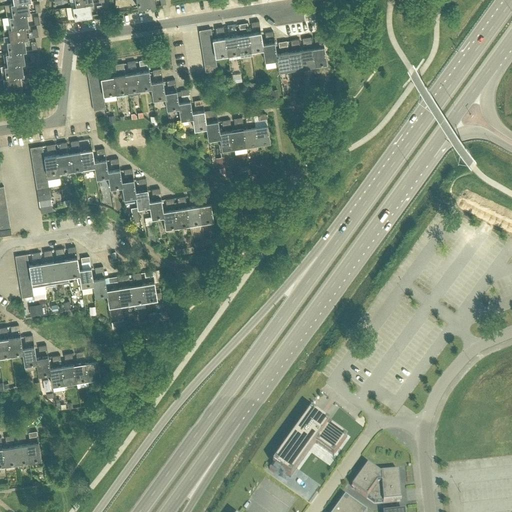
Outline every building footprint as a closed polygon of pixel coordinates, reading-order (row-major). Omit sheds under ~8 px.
[(30,13),(28,1),(14,3),(14,2),(11,3),(13,15),(27,13),(30,13)] [(92,15),(90,3),(76,5),(72,5),(74,18),(92,15)] [(29,25),(27,13),(13,15),(9,15),(11,27),(25,25),(25,26),(29,25)] [(27,37),(25,26),(25,25),(11,27),(8,28),(10,40),(24,38),(27,37)] [(262,43),(263,43),(261,31),(248,33),(251,50),(263,48),(262,43)] [(248,33),(237,35),(239,52),(240,56),(252,54),(251,50),(248,33)] [(227,54),(239,52),(237,35),(225,37),(227,54)] [(215,56),(227,54),(225,37),(212,39),(212,40),(213,46),(214,52),(215,56)] [(26,50),(24,38),(10,40),(7,40),(9,52),(23,50),(26,50)] [(276,53),(274,41),(263,43),(262,43),(263,48),(265,60),(277,58),(276,53)] [(311,47),(314,65),(327,63),(324,45),(311,47)] [(302,66),(314,65),(311,47),(300,49),(302,66)] [(290,68),(302,66),(300,49),(288,51),(290,68)] [(23,50),(9,52),(3,53),(5,65),(7,64),(7,65),(21,62),(21,63),(25,62),(23,50)] [(278,70),(290,68),(288,51),(276,53),(277,58),(278,70)] [(7,64),(5,65),(1,65),(3,77),(6,77),(20,75),(23,75),(21,63),(21,62),(7,65),(7,64)] [(101,78),(102,84),(103,90),(103,94),(116,92),(113,75),(111,64),(103,65),(104,70),(105,76),(101,77),(101,78)] [(150,81),(151,81),(149,69),(137,71),(139,89),(151,87),(150,81)] [(140,92),(139,89),(137,71),(125,73),(127,90),(128,94),(140,92)] [(116,92),(127,90),(125,73),(113,75),(116,92)] [(6,77),(3,77),(0,78),(2,90),(22,87),(20,75),(6,77)] [(164,91),(163,79),(151,81),(150,81),(151,87),(153,99),(165,97),(164,91)] [(178,101),(176,89),(164,91),(165,97),(167,109),(179,107),(178,101)] [(192,111),(190,99),(178,101),(179,107),(180,119),(192,117),(192,111)] [(104,102),(92,104),(93,110),(105,108),(104,102)] [(205,121),(206,121),(204,110),(192,111),(192,117),(194,129),(206,127),(205,121)] [(219,131),(220,131),(218,119),(206,121),(205,121),(206,127),(208,139),(220,137),(219,131)] [(255,126),(258,143),(270,141),(267,124),(255,126)] [(246,145),(258,143),(255,126),(243,128),(246,145)] [(234,147),(246,145),(243,128),(231,130),(234,147)] [(222,149),(234,147),(231,130),(220,131),(219,131),(220,137),(222,149)] [(94,165),(93,160),(94,160),(92,150),(92,148),(80,150),(83,167),(83,170),(95,168),(94,165)] [(71,169),(83,167),(80,150),(68,152),(71,169)] [(59,171),(71,169),(68,152),(56,154),(59,171)] [(46,173),(59,171),(56,154),(44,156),(44,157),(45,163),(46,169),(46,173)] [(224,167),(222,156),(215,157),(217,168),(224,167)] [(107,170),(105,158),(94,160),(93,160),(94,165),(96,178),(108,176),(107,170)] [(121,180),(119,168),(107,170),(108,176),(110,187),(122,185),(121,180)] [(133,178),(121,180),(122,185),(124,202),(136,200),(136,196),(136,195),(135,190),(133,178)] [(137,208),(149,206),(150,206),(149,200),(147,188),(135,190),(136,195),(136,196),(136,200),(137,208)] [(163,210),(161,198),(149,200),(150,206),(149,206),(151,217),(163,215),(163,210)] [(198,204),(201,222),(213,220),(211,202),(198,204)] [(189,224),(201,222),(198,204),(186,206),(189,224)] [(177,226),(189,224),(186,206),(174,208),(177,226)] [(165,228),(177,226),(174,208),(163,210),(163,215),(165,228)] [(79,268),(77,256),(65,258),(67,276),(68,275),(79,274),(79,268)] [(69,280),(68,275),(67,276),(65,258),(53,260),(56,282),(69,280)] [(44,284),(56,282),(53,260),(41,262),(44,284)] [(41,262),(29,264),(29,265),(30,271),(31,277),(32,283),(32,286),(33,289),(33,294),(46,292),(44,284),(44,279),(41,262)] [(92,278),(90,267),(79,268),(79,274),(81,286),(93,284),(92,278)] [(136,284),(130,285),(132,302),(144,300),(142,283),(140,272),(132,273),(133,278),(135,278),(136,284)] [(106,288),(104,276),(92,278),(93,284),(95,296),(107,294),(106,288)] [(142,283),(144,300),(157,298),(154,281),(142,283)] [(133,307),(132,302),(130,285),(118,287),(121,304),(121,309),(133,307)] [(107,294),(109,306),(121,304),(118,287),(106,288),(107,294)] [(139,314),(141,322),(147,320),(146,312),(139,314)] [(22,347),(20,335),(8,337),(11,354),(22,352),(23,352),(22,347)] [(0,355),(11,354),(8,337),(0,338),(0,355)] [(36,357),(34,345),(22,347),(23,352),(22,352),(24,364),(36,362),(36,357)] [(50,367),(48,355),(36,357),(36,362),(38,374),(50,372),(50,367)] [(85,361),(88,379),(100,377),(97,359),(85,361)] [(76,380),(88,379),(85,361),(73,363),(76,380)] [(64,382),(76,380),(73,363),(61,365),(64,382)] [(52,384),(64,382),(61,365),(50,367),(50,372),(52,384)] [(305,421),(272,466),(272,467),(287,477),(288,477),(290,479),(314,445),(315,444),(317,445),(333,457),(335,455),(347,438),(327,425),(326,426),(312,416),(307,423),(305,421)] [(26,443),(29,460),(41,458),(38,441),(26,443)] [(17,462),(29,460),(26,443),(14,445),(17,462)] [(5,464),(17,462),(14,445),(2,447),(5,464)] [(367,467),(360,478),(354,485),(352,489),(355,492),(366,500),(367,499),(374,504),(381,475),(380,475),(380,477),(367,467)] [(374,504),(383,503),(383,504),(396,503),(401,502),(400,498),(398,474),(381,475),(374,504)] [(363,511),(345,499),(334,511),(363,511)]
